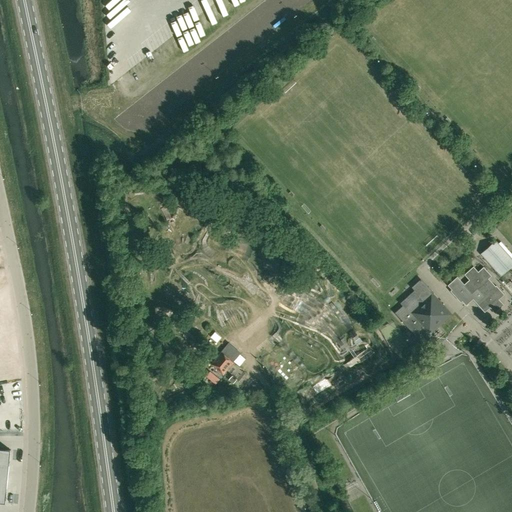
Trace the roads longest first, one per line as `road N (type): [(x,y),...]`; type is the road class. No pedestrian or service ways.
road 1 (primary): [(108,511),(19,0)]
road 2 (unclassified): [(0,201),(32,397),(26,511)]
road 3 (track): [(325,511),(281,401),(256,372)]
